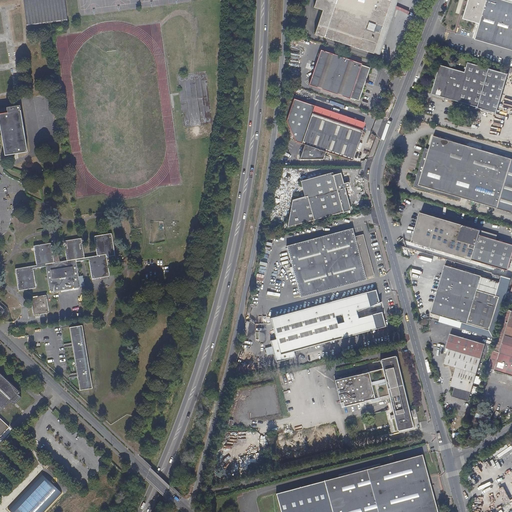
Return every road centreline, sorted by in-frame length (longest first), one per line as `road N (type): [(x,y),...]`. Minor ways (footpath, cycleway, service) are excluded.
road 1 (primary): [(259,0),(247,151),(225,265),(188,394),(139,511)]
road 2 (primary): [(148,511),(198,386),(241,231),(266,0)]
road 3 (unclassified): [(185,506),(269,180),(288,0)]
road 4 (tertiary): [(381,215),(447,460)]
road 5 (tertiary): [(166,490),(0,334)]
road 6 (tertiary): [(440,0),(383,145)]
road 7 (unknown): [(462,407),(446,401),(434,336),(480,344)]
